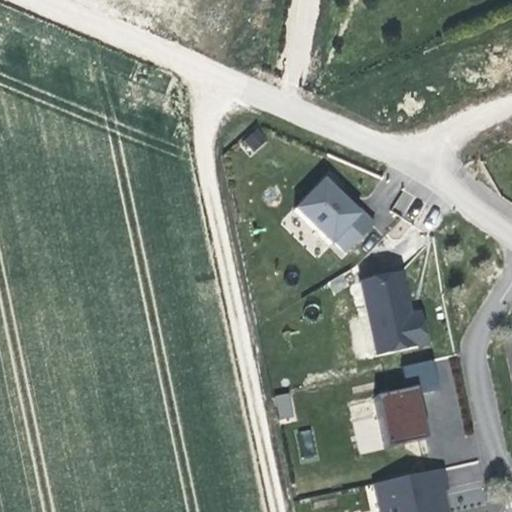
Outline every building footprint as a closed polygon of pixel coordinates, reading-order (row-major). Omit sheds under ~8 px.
[(259,128),(239,142),(249,156),(268,141),(259,128)] [(359,215),(339,195),(324,181),(295,211),(329,246),(333,243),(346,254),(375,225),(361,212),(359,215)] [(341,193),(339,195),(359,215),(361,212),(341,193)] [(428,347),(423,324),(412,325),(410,315),(401,274),(360,281),(377,359),(428,347)] [(412,325),(423,324),(421,314),(410,315),(412,325)] [(437,390),(431,362),(401,369),(405,392),(374,398),(386,450),(426,440),(416,395),(437,390)] [(291,392),(274,395),(279,422),(296,418),(291,392)] [(311,429),(297,431),(301,457),(315,454),(311,429)] [(445,488),(441,469),(373,484),(379,511),(444,511),(440,489),(445,488)]
